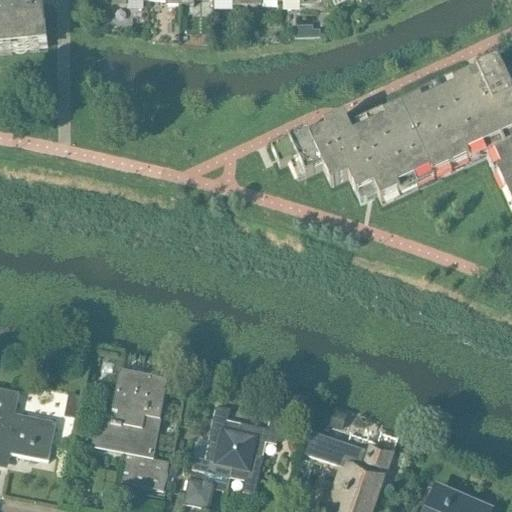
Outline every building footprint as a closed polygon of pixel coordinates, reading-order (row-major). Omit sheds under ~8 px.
[(145,5),(145,0),(111,0),(112,8),(126,8),(126,5),(145,5)] [(179,9),(178,0),(145,0),(145,5),(165,5),(165,9),(179,9)] [(178,0),(179,9),(194,9),(194,5),(212,5),(212,0),(178,0)] [(212,0),(212,5),(232,5),(232,9),(246,9),(246,0),(212,0)] [(280,5),(279,0),(246,0),(246,9),(261,9),(261,5),(280,5)] [(329,0),(279,0),(280,5),(299,5),(299,8),(311,8),(329,0)] [(47,49),(43,7),(24,9),(24,10),(6,12),(0,12),(0,53),(4,53),(30,51),(47,49)] [(343,19),(338,21),(342,31),(351,28),(349,21),(343,19)] [(246,35),(237,35),(237,49),(246,49),(246,48),(246,35)] [(270,40),(270,41),(271,42),(271,43),(272,44),(273,44),(273,45),(274,45),(275,45),(276,45),(277,44),(278,43),(279,42),(279,41),(279,40),(279,39),(278,38),(278,37),(277,37),(276,37),(276,36),(275,36),(274,36),(273,37),(272,37),(271,38),(271,39),(270,40)] [(271,154),(274,162),(276,166),(280,174),(290,169),(297,165),(305,183),(323,175),(331,192),(348,184),(356,201),(357,201),(374,193),(377,200),(377,201),(382,211),(486,162),(511,217),(511,67),(499,74),(497,70),(480,78),(477,80),(472,82),(471,78),(349,135),(348,132),(345,126),(343,123),(324,132),(326,137),(311,144),(307,137),(306,138),(271,154)] [(97,442),(93,441),(91,451),(123,457),(118,486),(163,494),(169,466),(153,463),(160,424),(167,385),(120,375),(112,415),(118,416),(116,427),(111,426),(111,427),(101,425),(97,442)] [(0,456),(48,466),(56,426),(15,418),(19,397),(0,392),(0,456)] [(342,434),(347,417),(337,414),(338,410),(321,404),(320,408),(314,407),(308,423),(320,427),(318,431),(329,435),(331,430),(342,434)] [(189,484),(184,507),(204,511),(208,511),(213,492),(227,495),(230,483),(244,486),(242,496),(254,498),(263,460),(266,446),(276,448),(281,426),(270,423),(268,433),(240,427),(226,424),(229,414),(216,411),(208,449),(204,463),(194,461),(189,484)] [(372,511),(384,479),(386,480),(394,456),(370,447),(367,455),(312,436),(305,458),(340,471),(326,511),(372,511)] [(442,511),(429,506),(427,511),(491,511),(492,511),(465,500),(459,511),(442,511)]
